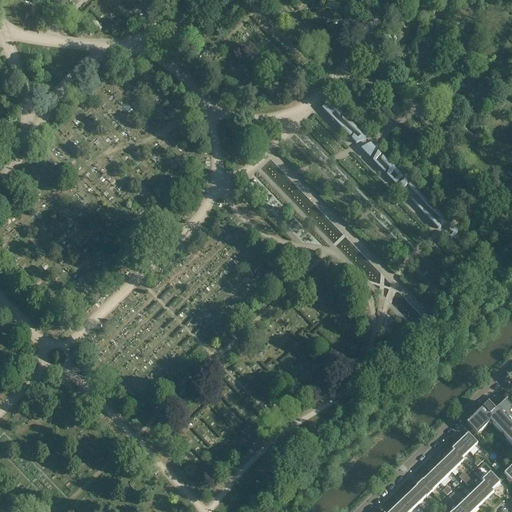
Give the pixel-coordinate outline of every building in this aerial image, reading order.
[(340,116),(342,115),(330,102),(324,107),(332,113),(334,111),(340,116)] [(324,107),(322,109),(334,122),(336,121),(330,116),(332,113),(324,107)] [(344,117),(342,118),(361,137),(357,140),(353,136),(351,140),(356,145),(366,139),(344,117)] [(336,121),(334,122),(349,138),(351,135),(337,123),(336,121)] [(367,146),(361,150),(367,156),(370,150),(367,146)] [(380,156),(377,153),(372,161),(384,174),(385,172),(375,162),(380,156)] [(389,169),(386,176),(395,185),(397,183),(395,181),(389,176),(394,171),(399,177),(400,180),(403,177),(397,171),(390,168),(382,158),(380,159),(389,169)] [(405,179),(397,187),(406,197),(407,195),(403,191),(408,185),(428,207),(432,211),(433,209),(405,179)] [(411,198),(410,200),(438,230),(441,228),(411,198)] [(436,211),(435,213),(441,219),(437,221),(443,227),(447,224),(436,211)] [(446,233),(443,235),(450,241),(458,234),(452,228),(449,231),(453,235),(450,237),(446,233)] [(511,409),(501,397),(493,405),(494,405),(491,408),(488,405),(480,412),(491,424),(489,425),(491,427),(492,425),(511,445),(511,409)] [(478,436),(489,425),(491,424),(480,412),(466,425),(473,432),(473,431),(478,436)] [(473,432),(466,425),(463,428),(469,435),(473,432)] [(477,445),(468,435),(459,443),(469,453),(477,445)] [(469,453),(459,443),(451,451),(453,452),(461,460),(469,453)] [(463,462),(461,460),(453,452),(446,460),(455,470),(463,462)] [(455,470),(446,460),(438,467),(447,477),(455,470)] [(447,477),(438,467),(430,475),(440,485),(447,477)] [(499,484),(497,482),(490,474),(482,482),(483,484),(484,484),(491,492),(492,491),(499,484)] [(432,492),(440,485),(430,475),(423,482),(422,481),(419,484),(416,488),(409,495),(418,505),(426,498),(430,495),(432,493),(433,492),(432,492)] [(493,493),(492,491),(491,492),(484,484),(483,484),(476,491),(485,501),(493,493)] [(485,501),(476,491),(468,499),(478,508),(485,501)] [(411,511),(418,505),(409,495),(401,503),(409,511),(411,511)] [(473,511),(478,508),(468,499),(460,506),(465,511),(473,511)] [(409,511),(401,503),(393,510),(394,511),(409,511)]
